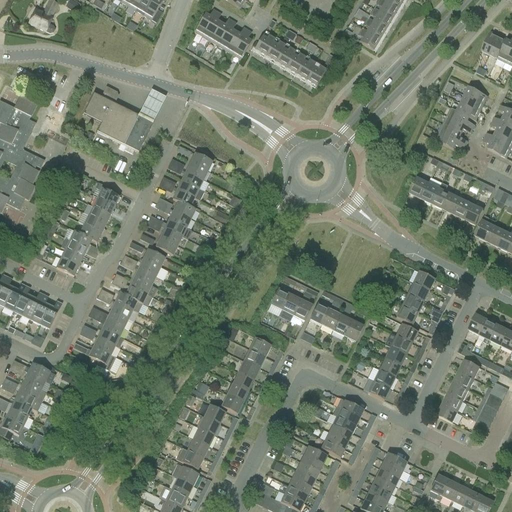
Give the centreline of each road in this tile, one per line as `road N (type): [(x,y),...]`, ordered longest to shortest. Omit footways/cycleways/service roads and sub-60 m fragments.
road 1 (tertiary): [(292,182),(71,492)]
road 2 (tertiary): [(85,503),(305,194)]
road 3 (residential): [(236,511),(233,496),(301,373),(413,425)]
road 4 (tertiary): [(337,158),(485,0)]
road 5 (tertiary): [(465,0),(325,146)]
road 6 (residential): [(482,286),(400,243),(333,189)]
road 7 (residential): [(88,304),(169,147)]
road 8 (residential): [(296,153),(248,117),(153,82)]
road 9 (residential): [(153,82),(40,53),(0,54)]
road 10 (residential): [(413,425),(482,286)]
